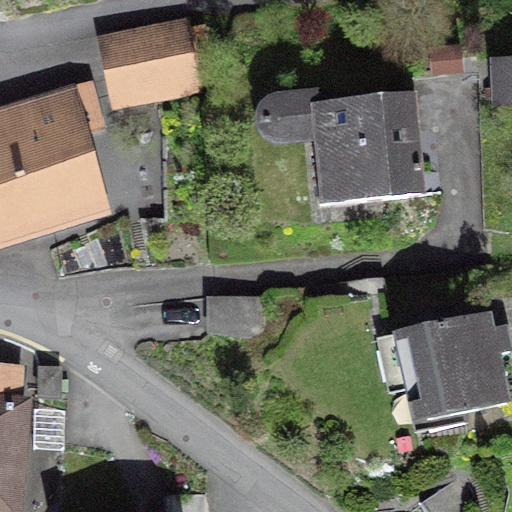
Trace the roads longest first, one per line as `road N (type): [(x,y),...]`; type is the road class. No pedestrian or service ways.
road 1 (residential): [(39,311),(468,270)]
road 2 (residential): [(39,311),(125,364),(295,511)]
road 3 (track): [(0,51),(258,0)]
